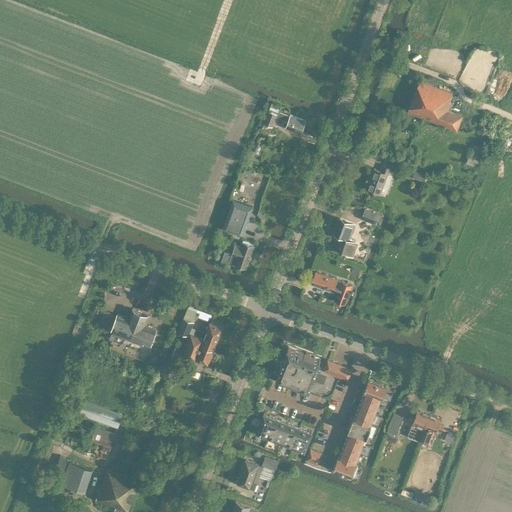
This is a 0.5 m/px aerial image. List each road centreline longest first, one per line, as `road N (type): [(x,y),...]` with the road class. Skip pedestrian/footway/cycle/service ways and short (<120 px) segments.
road 1 (unclassified): [(267,307),(383,0)]
road 2 (unclassified): [(267,307),(0,206)]
road 3 (unclassified): [(192,511),(267,307)]
road 4 (unclassified): [(511,403),(366,346)]
